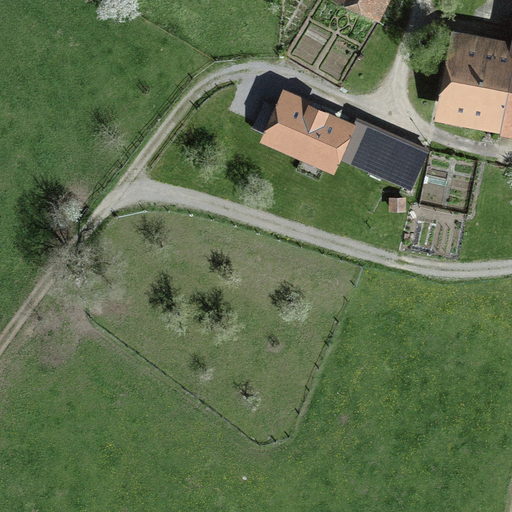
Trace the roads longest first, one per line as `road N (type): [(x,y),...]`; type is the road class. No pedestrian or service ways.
road 1 (track): [(0,341),(193,95),(225,76),(275,73),(474,149),(511,155)]
road 2 (track): [(424,0),(375,111)]
